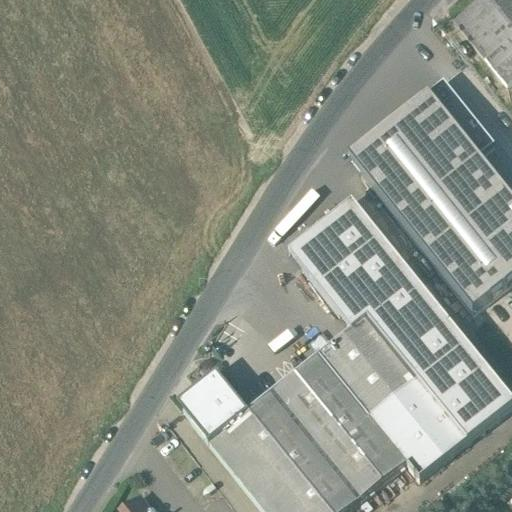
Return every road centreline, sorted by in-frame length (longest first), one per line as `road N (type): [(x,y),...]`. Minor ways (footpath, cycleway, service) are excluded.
road 1 (tertiary): [(81,511),(301,138),(416,0)]
road 2 (unknown): [(439,0),(511,102)]
